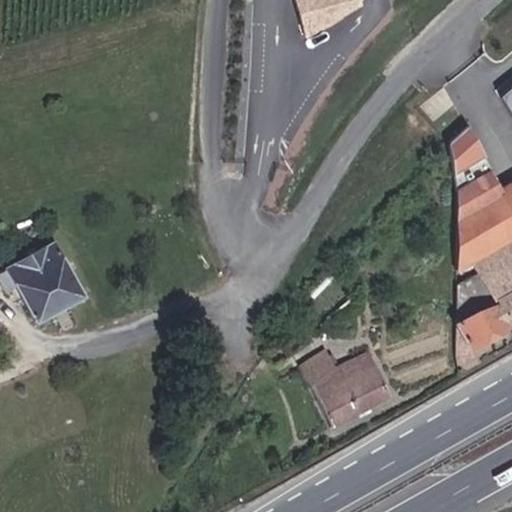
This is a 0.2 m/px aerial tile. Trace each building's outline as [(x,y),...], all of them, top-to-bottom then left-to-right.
[(361,4),(359,0),(294,0),(304,39),(361,4)] [(457,171),(481,152),(461,128),(438,147),(457,171)] [(511,205),(492,172),(460,193),(460,273),(473,265),(498,308),(461,323),(478,347),(511,327),(511,205)] [(55,240),(3,269),(36,324),(84,297),(55,240)] [(328,346),(304,362),(337,430),(395,397),(369,351),(338,366),(328,346)]
